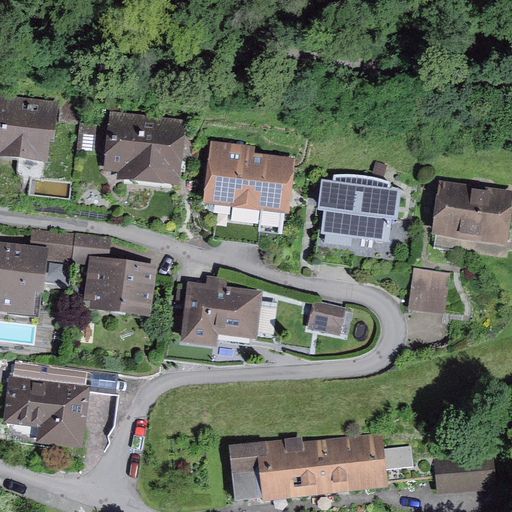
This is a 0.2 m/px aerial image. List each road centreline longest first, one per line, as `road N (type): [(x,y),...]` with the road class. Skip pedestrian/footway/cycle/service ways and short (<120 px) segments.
road 1 (residential): [(0,216),(146,238),(380,300),(393,317),(392,346),(371,366),(158,384),(103,501)]
road 2 (residential): [(511,84),(0,21)]
